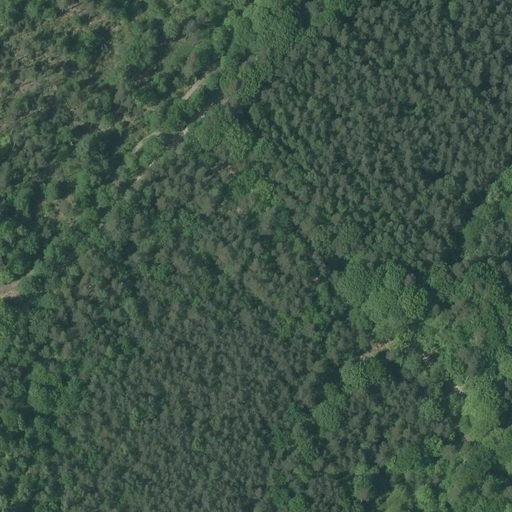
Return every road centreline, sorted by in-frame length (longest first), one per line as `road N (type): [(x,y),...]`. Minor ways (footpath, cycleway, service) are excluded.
road 1 (track): [(156,132),(337,300),(349,334),(374,360),(511,485)]
road 2 (track): [(511,441),(180,134)]
road 3 (track): [(302,0),(0,333)]
road 4 (track): [(0,290),(25,280),(156,132)]
road 5 (track): [(156,132),(279,0)]
